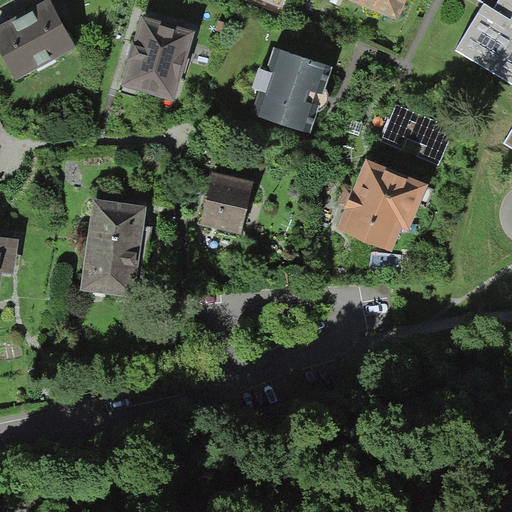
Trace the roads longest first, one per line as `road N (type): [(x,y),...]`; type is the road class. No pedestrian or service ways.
road 1 (residential): [(245,372),(354,343),(339,298),(222,305),(226,321)]
road 2 (residential): [(0,437),(201,398),(245,372)]
road 3 (track): [(418,507),(242,511)]
